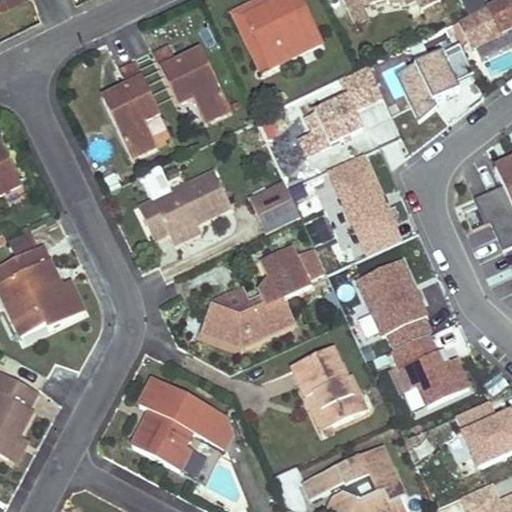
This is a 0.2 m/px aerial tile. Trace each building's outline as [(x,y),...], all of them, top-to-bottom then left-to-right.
[(0,0),(0,8),(16,0),(0,0)] [(280,0),(274,0),(236,19),(264,75),(273,71),(249,22),(284,5),(280,0)] [(323,47),(300,0),(294,0),(284,5),(249,22),(273,71),(323,47)] [(344,0),(348,8),(363,0),(367,9),(384,0),(406,0),(410,8),(418,4),(424,14),(442,5),(439,0),(344,0)] [(370,15),(367,9),(363,0),(348,8),(356,23),(370,15)] [(511,32),(511,1),(507,4),(507,2),(482,14),(495,41),(511,32)] [(482,14),(456,27),(458,33),(464,30),(474,50),(495,41),(482,14)] [(396,75),(414,118),(476,92),(458,49),(396,75)] [(172,51),(155,58),(180,108),(195,102),(206,126),(233,113),(204,53),(178,65),(172,51)] [(140,68),(122,74),(129,88),(104,101),(133,161),(158,148),(147,124),(163,118),(140,68)] [(355,113),(384,101),(369,68),(340,81),(355,113)] [(312,114),(328,150),(364,135),(348,99),(312,114)] [(0,199),(25,188),(3,141),(0,142),(0,199)] [(366,155),(327,171),(363,260),(402,244),(366,155)] [(511,157),(491,167),(501,191),(480,200),(501,253),(511,248),(511,157)] [(235,210),(218,175),(175,196),(162,169),(144,178),(157,204),(142,211),(157,243),(172,236),(173,240),(235,210)] [(269,237),(304,221),(288,185),(252,202),(269,237)] [(8,241),(12,256),(36,250),(32,235),(8,241)] [(44,249),(0,270),(0,271),(7,286),(19,309),(11,314),(23,340),(48,327),(50,332),(86,314),(72,283),(57,291),(45,266),(51,263),(44,249)] [(231,318),(212,311),(202,334),(243,349),(294,326),(284,301),(311,288),(293,250),(262,265),(271,284),(263,303),(267,309),(241,321),(231,318)] [(406,416),(471,395),(460,359),(441,365),(408,261),(361,276),(406,416)] [(7,286),(0,289),(0,290),(11,314),(19,309),(7,286)] [(254,307),(245,289),(210,306),(212,311),(231,318),(254,307)] [(254,307),(231,318),(241,321),(267,309),(263,303),(254,307)] [(330,353),(296,368),(310,401),(316,398),(332,429),(366,414),(369,414),(354,378),(344,383),(330,353)] [(39,394),(2,375),(0,377),(0,455),(3,457),(13,436),(22,440),(36,413),(31,410),(39,394)] [(227,419),(157,382),(142,409),(153,414),(135,447),(183,473),(194,453),(187,449),(194,436),(225,452),(234,436),(227,419)] [(316,398),(310,401),(325,433),(332,429),(316,398)] [(461,438),(448,443),(461,478),(511,459),(511,413),(496,420),(490,405),(454,418),(461,438)] [(13,436),(3,457),(11,461),(22,440),(13,436)] [(384,451),(349,466),(358,485),(371,479),(378,496),(362,504),(345,496),(334,502),(330,511),(332,511),(406,511),(402,501),(406,499),(384,451)] [(339,470),(306,485),(313,501),(346,486),(339,470)] [(511,511),(511,500),(497,505),(492,490),(464,500),(468,511),(511,511)]
